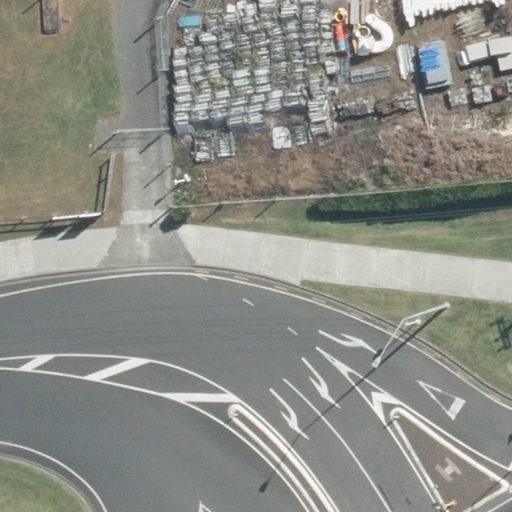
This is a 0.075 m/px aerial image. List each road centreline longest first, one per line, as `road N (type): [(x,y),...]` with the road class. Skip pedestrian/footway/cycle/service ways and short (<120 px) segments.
road 1 (primary): [(138,319),(239,321),(351,345),(511,431)]
road 2 (residential): [(138,319),(251,359),(345,424),(408,511)]
road 3 (residential): [(154,430),(55,387),(0,379)]
road 4 (residential): [(0,352),(138,319)]
road 5 (residential): [(261,511),(154,430)]
